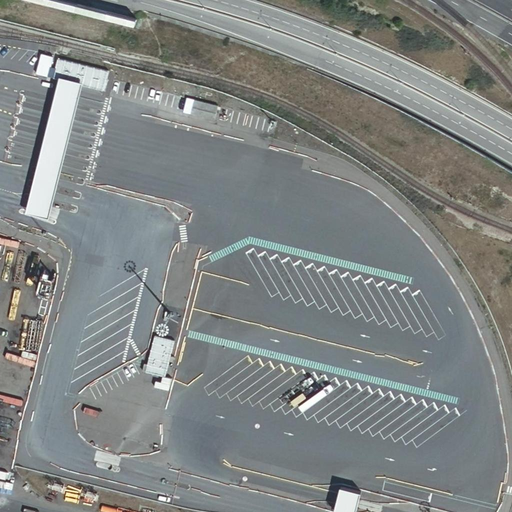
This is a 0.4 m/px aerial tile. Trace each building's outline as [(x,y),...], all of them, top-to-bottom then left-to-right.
[(53,55),(41,52),(36,72),(48,75),(53,55)] [(54,73),(60,75),(83,81),(104,87),(109,70),(58,57),(54,73)] [(83,81),(60,75),(57,87),(56,93),(49,117),(46,129),(45,137),(41,151),(38,161),(34,178),(31,192),(26,208),(26,211),(48,217),(49,215),(53,197),(57,183),(61,168),(64,156),(67,143),(69,135),(72,124),(75,112),(78,99),(80,93),(83,81)] [(219,104),(195,98),(191,113),(215,119),(219,104)] [(176,340),(155,335),(147,372),(167,377),(176,340)] [(363,492),(341,486),(338,497),(335,509),(344,511),(357,511),(360,502),(363,492)]
